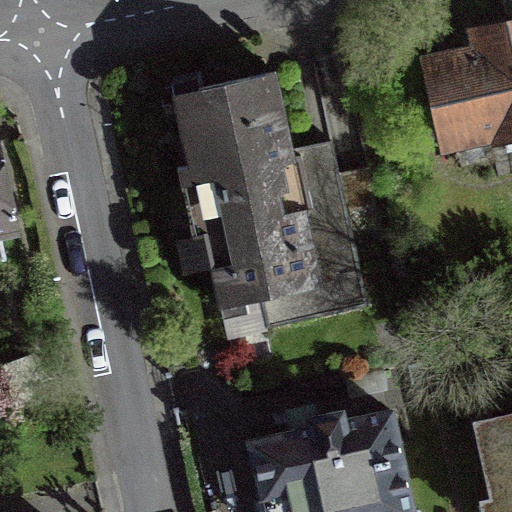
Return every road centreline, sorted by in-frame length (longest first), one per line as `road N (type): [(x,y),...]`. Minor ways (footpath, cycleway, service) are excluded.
road 1 (residential): [(157,511),(42,36)]
road 2 (residential): [(228,0),(42,36)]
